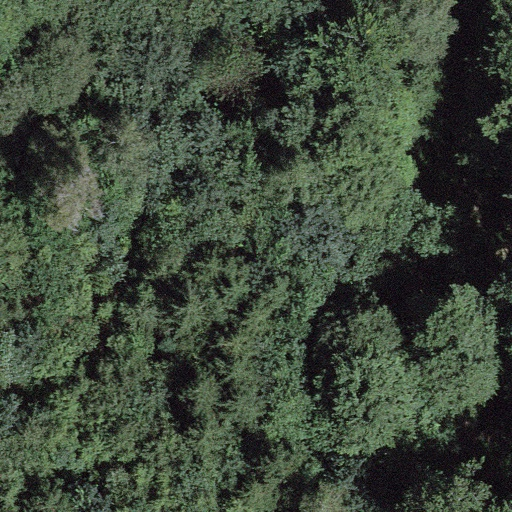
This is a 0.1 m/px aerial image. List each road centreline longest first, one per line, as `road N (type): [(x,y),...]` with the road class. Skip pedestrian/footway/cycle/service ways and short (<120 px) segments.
road 1 (track): [(342,0),(320,366),(338,511)]
road 2 (track): [(511,103),(417,0)]
